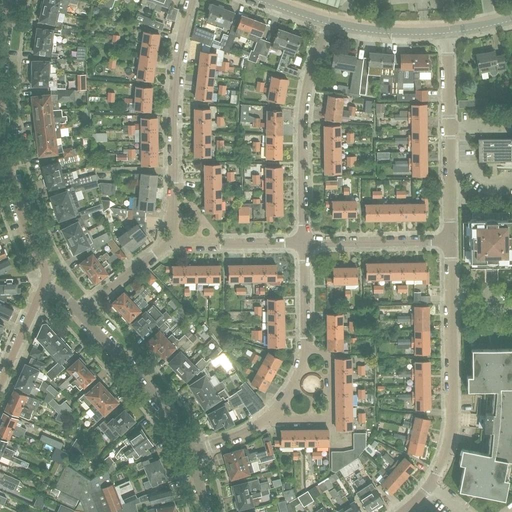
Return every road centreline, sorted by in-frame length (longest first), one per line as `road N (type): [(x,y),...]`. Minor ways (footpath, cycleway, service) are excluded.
road 1 (residential): [(430,484),(452,418),(450,241)]
road 2 (residential): [(305,243),(301,114),(327,22)]
road 3 (residential): [(191,0),(175,73),(173,186)]
road 4 (residential): [(189,452),(153,393),(78,311)]
road 5 (residential): [(267,419),(332,422),(330,355),(304,348)]
road 6 (residential): [(42,286),(2,133)]
road 7 (residential): [(450,241),(305,243)]
